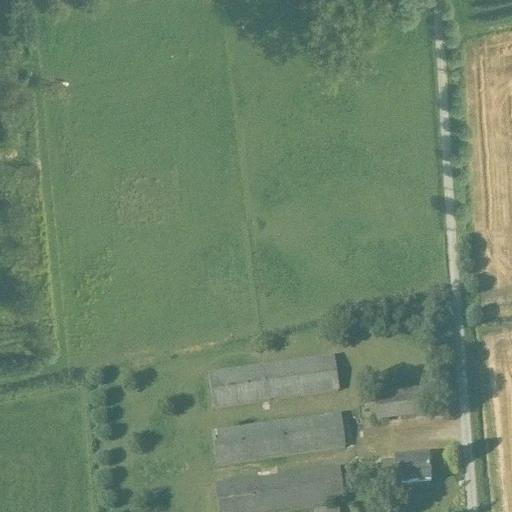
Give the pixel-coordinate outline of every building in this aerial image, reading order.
[(339,393),(334,358),(209,375),(213,411),(339,393)] [(422,390),(374,396),(377,424),(424,417),(422,390)] [(345,449),(341,415),(213,433),(217,467),(345,449)] [(428,460),(380,464),(381,477),(396,476),(397,488),(430,485),(428,460)] [(290,511),(344,504),(340,469),(215,487),(218,511),(290,511)]
